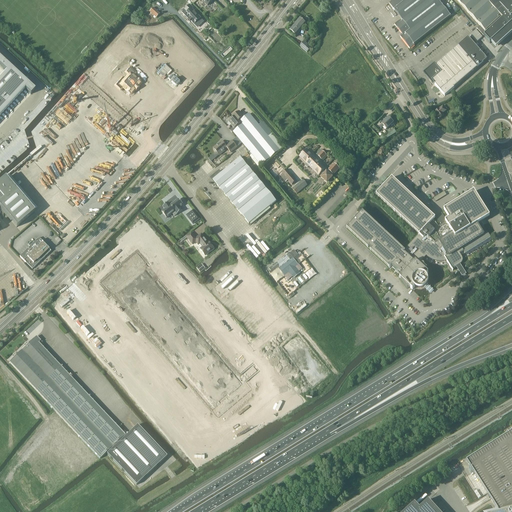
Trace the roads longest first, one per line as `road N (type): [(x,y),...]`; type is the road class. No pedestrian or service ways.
road 1 (secondary): [(0,328),(158,168),(293,0)]
road 2 (motorway): [(393,378),(176,511)]
road 3 (motorway): [(327,431),(511,316)]
road 4 (motorway): [(327,431),(511,345)]
road 5 (secondary): [(346,0),(427,127),(449,143)]
road 6 (motorway): [(195,511),(327,431)]
road 7 (motorway): [(511,293),(393,378)]
road 8 (motorway): [(511,304),(393,378)]
